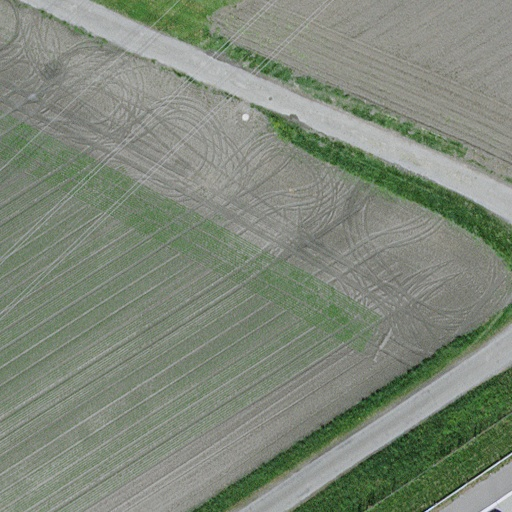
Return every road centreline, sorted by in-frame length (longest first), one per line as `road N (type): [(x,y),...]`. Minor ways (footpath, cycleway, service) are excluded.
road 1 (track): [(9,0),(511,234)]
road 2 (track): [(511,353),(261,511)]
